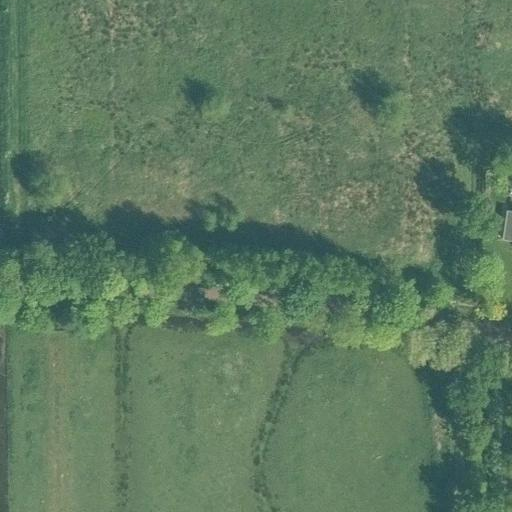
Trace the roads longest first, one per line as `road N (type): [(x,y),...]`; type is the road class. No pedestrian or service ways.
road 1 (unclassified): [(511,339),(366,306),(0,276)]
road 2 (track): [(20,277),(16,0)]
